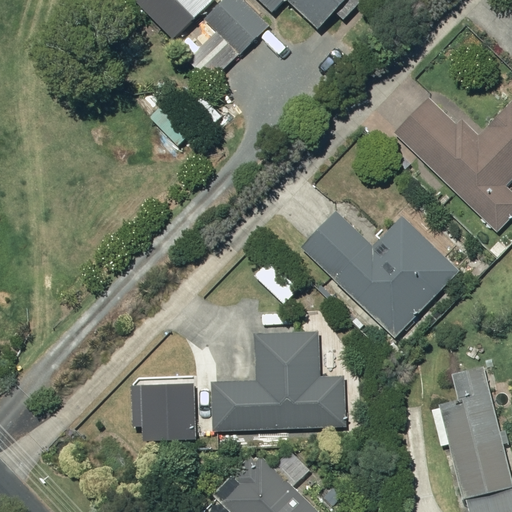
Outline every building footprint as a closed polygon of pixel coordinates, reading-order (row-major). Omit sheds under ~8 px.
[(203,18),(185,0),(153,0),(144,10),(178,44),(203,18)] [(269,25),(244,0),(223,0),(205,18),(241,54),(269,25)] [(286,0),(318,30),(346,0),(286,0)] [(394,133),(497,233),(511,217),(511,192),(505,186),(511,178),(511,100),(479,135),(461,118),(456,123),(429,97),(394,133)] [(222,119),(203,100),(191,111),(209,131),(222,119)] [(190,138),(163,110),(150,122),(177,150),(190,138)] [(336,216),(308,245),(396,331),(454,271),(404,223),(388,240),(394,247),(395,247),(382,260),(336,216)] [(498,241),(490,250),(498,258),(507,249),(498,241)] [(259,378),(259,385),(215,387),(216,428),(341,424),(340,381),(316,382),(314,337),(258,339),(258,341),(256,342),(257,367),(259,367),(259,369),(267,369),(268,378),(259,378)] [(459,401),(441,406),(468,511),(511,511),(511,477),(484,367),(453,375),(459,401)] [(229,511),(317,511),(261,458),(255,464),(250,459),(213,496),(229,511)]
